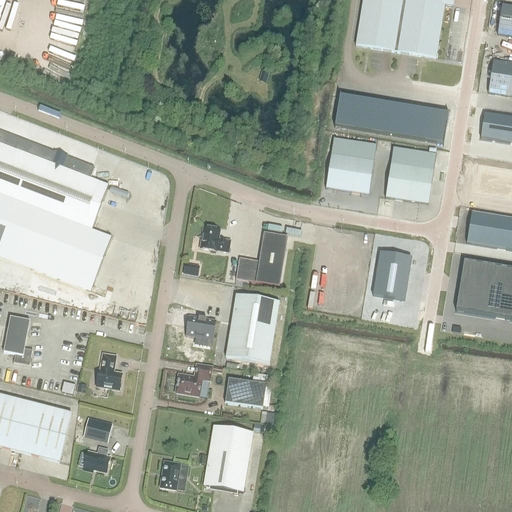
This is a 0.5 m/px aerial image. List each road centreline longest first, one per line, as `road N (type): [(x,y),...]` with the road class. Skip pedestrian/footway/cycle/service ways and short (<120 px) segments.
road 1 (unclassified): [(181,171),(270,204),(429,230),(444,222),(479,0)]
road 2 (unclassified): [(125,509),(181,171)]
road 3 (unclassified): [(181,171),(0,98)]
road 4 (unknown): [(354,0),(350,71),(463,97)]
road 5 (unknown): [(155,340),(65,319),(48,354)]
road 6 (unclassified): [(0,478),(125,509)]
